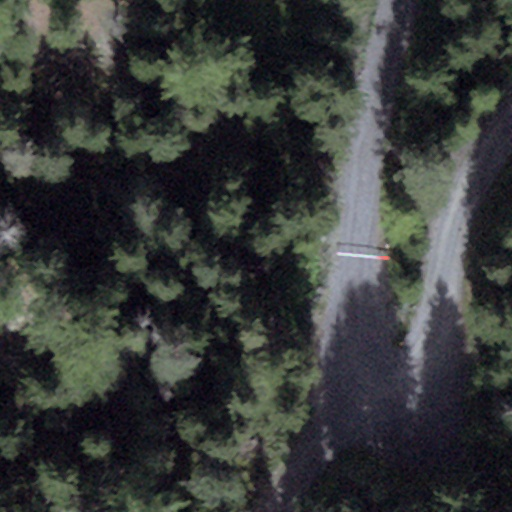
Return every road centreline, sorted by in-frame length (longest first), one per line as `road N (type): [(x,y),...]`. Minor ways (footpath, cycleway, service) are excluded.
road 1 (track): [(276,511),(344,418),(398,383),(426,352),(467,187),(511,123)]
road 2 (track): [(344,418),(357,182),(384,0)]
